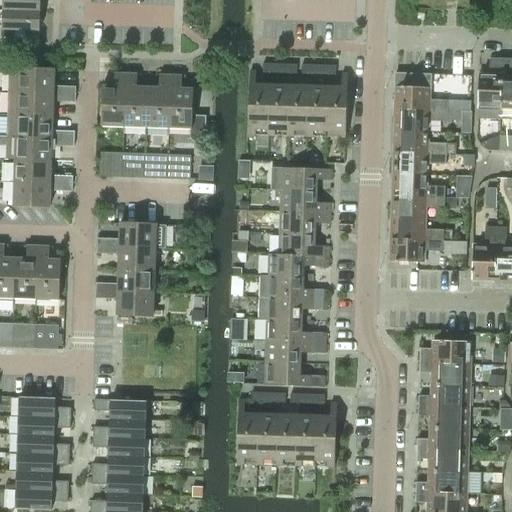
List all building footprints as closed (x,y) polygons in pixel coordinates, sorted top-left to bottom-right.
[(3,0),(3,9),(40,11),(40,0),(3,0)] [(39,31),(40,11),(3,9),(3,30),(39,31)] [(480,73),(479,109),(478,118),(500,119),(502,60),(491,59),(491,74),(480,73)] [(511,60),(502,60),(500,119),(511,119),(511,60)] [(264,65),(263,73),(274,74),(274,65),(264,65)] [(274,65),(274,74),(288,74),(288,66),(274,65)] [(288,66),(288,74),(297,75),(297,66),(288,66)] [(302,66),(302,75),(325,76),(325,67),(302,66)] [(325,67),(325,76),(336,76),(336,67),(325,67)] [(10,70),(10,93),(76,95),(76,87),(54,86),(55,71),(10,70)] [(248,135),(267,136),(270,91),(256,90),(257,72),(251,72),(248,135)] [(102,126),(125,127),(127,74),(115,73),(114,86),(112,86),(104,86),(102,126)] [(127,74),(125,127),(148,128),(149,87),(137,87),(137,74),(127,74)] [(328,93),(327,138),(346,139),(348,74),(343,74),(342,93),(328,93)] [(395,110),(462,112),(470,112),(471,102),(431,100),(431,75),(397,74),(395,110)] [(149,87),(148,128),(169,129),(171,76),(159,75),(159,88),(149,87)] [(171,76),(169,129),(192,130),(191,137),(198,144),(206,144),(208,117),(193,116),(194,89),(182,89),(182,76),(171,76)] [(270,91),(267,136),(287,137),(288,92),(270,91)] [(288,92),(287,137),(307,137),(309,92),(288,92)] [(309,92),(307,137),(327,138),(328,93),(309,92)] [(10,93),(9,114),(53,116),(54,102),(75,103),(76,95),(10,93)] [(395,110),(395,131),(429,132),(430,122),(448,122),(448,120),(462,121),(462,112),(395,110)] [(9,114),(8,137),(74,139),(74,132),(52,131),(53,116),(9,114)] [(395,131),(394,153),(456,155),(456,145),(429,144),(429,132),(395,131)] [(7,160),(15,160),(51,161),(52,146),(74,147),(74,139),(8,137),(7,160)] [(394,153),(393,174),(428,175),(428,165),(446,165),(446,164),(447,155),(455,155),(456,155),(394,153)] [(111,154),(110,177),(123,178),(124,154),(111,154)] [(133,155),(132,178),(146,178),(147,155),(133,155)] [(155,155),(154,179),(167,179),(168,156),(155,155)] [(179,156),(178,180),(190,180),(191,157),(179,156)] [(15,160),(14,183),(72,185),(73,177),(51,176),(51,161),(15,160)] [(272,169),(271,190),(282,191),(282,192),(317,193),(318,181),(332,182),(332,171),(283,169),(272,169)] [(393,174),(392,196),(446,198),(446,188),(427,187),(428,175),(393,174)] [(14,183),(13,205),(50,207),(50,192),(72,192),(72,185),(14,183)] [(282,192),(281,213),(331,215),(331,204),(317,204),(317,193),(282,192)] [(392,196),(392,218),(426,219),(427,208),(445,208),(446,198),(392,196)] [(446,198),(445,208),(456,209),(456,198),(446,198)] [(281,213),(281,234),(316,235),(316,224),(331,224),(331,215),(281,213)] [(195,215),(194,228),(210,229),(211,215),(195,215)] [(392,218),(391,239),(444,241),(444,230),(426,230),(426,219),(392,218)] [(240,223),(240,233),(249,233),(249,224),(240,223)] [(98,239),(98,246),(156,248),(165,248),(166,226),(120,225),(120,240),(98,239)] [(473,280),(494,281),(495,228),(486,228),(485,246),(474,246),(473,280)] [(495,228),(494,281),(511,281),(511,246),(506,247),(506,229),(495,228)] [(249,242),(249,233),(240,233),(239,242),(249,242)] [(281,234),(280,255),(320,256),(320,258),(330,258),(330,247),(316,247),(316,235),(281,234)] [(444,241),(391,239),(390,261),(397,261),(417,262),(424,262),(425,251),(443,252),(444,242),(444,241)] [(444,242),(443,252),(446,254),(467,255),(467,243),(444,242)] [(0,244),(0,297),(14,298),(15,259),(4,258),(5,246),(5,245),(0,244)] [(15,259),(14,298),(36,299),(38,246),(27,246),(27,259),(15,259)] [(38,246),(36,299),(59,300),(60,260),(48,260),(49,247),(38,246)] [(98,246),(97,254),(119,255),(118,270),(155,272),(156,248),(98,246)] [(270,255),(269,276),(269,278),(304,279),(305,267),(329,268),(330,258),(320,258),(320,256),(280,255),(270,255)] [(96,284),(96,292),(154,294),(155,272),(118,270),(118,284),(96,284)] [(260,276),(259,299),(328,301),(328,291),(304,291),(304,279),(269,278),(269,276),(260,276)] [(96,292),(96,299),(117,299),(117,315),(154,316),(154,294),(96,292)] [(259,320),(268,321),(303,322),(303,310),(328,311),(328,301),(259,299),(259,320)] [(268,321),(267,343),(327,345),(327,334),(302,333),(303,322),(268,321)] [(1,324),(0,334),(0,347),(11,348),(12,325),(1,324)] [(22,325),(21,348),(34,349),(35,326),(22,325)] [(45,326),(44,349),(57,350),(58,327),(45,326)] [(421,349),(420,364),(471,365),(472,343),(436,342),(436,354),(431,353),(432,350),(421,349)] [(267,343),(266,365),(301,366),(302,354),(326,355),(327,345),(267,343)] [(504,351),(495,350),(495,362),(504,362),(504,351)] [(435,373),(434,386),(470,386),(471,365),(420,364),(420,373),(435,373)] [(265,385),(290,386),(325,387),(326,378),(301,377),(301,366),(266,365),(265,385)] [(489,377),(489,386),(504,387),(504,377),(489,377)] [(419,396),(419,406),(470,408),(470,386),(434,386),(434,397),(419,396)] [(260,393),(259,402),(280,403),(286,403),(286,394),(280,394),(260,393)] [(291,403),(301,403),(301,395),(291,394),(291,403)] [(301,395),(301,403),(320,404),(325,404),(325,395),(320,395),(301,395)] [(20,398),(19,416),(71,417),(71,408),(55,407),(55,399),(20,398)] [(111,411),(110,420),(147,421),(147,402),(95,400),(95,410),(111,411)] [(237,463),(257,464),(259,419),(245,418),(245,400),(239,400),(237,463)] [(500,401),(499,408),(511,409),(508,403),(507,402),(507,401),(500,401)] [(319,421),(317,466),(335,467),(337,404),(331,404),(331,421),(319,421)] [(433,417),(433,429),(469,429),(470,408),(419,406),(419,416),(433,417)] [(192,412),(182,412),(181,420),(192,420),(192,412)] [(19,416),(19,434),(54,435),(54,427),(70,428),(71,417),(19,416)] [(259,419),(257,464),(278,465),(280,420),(259,419)] [(94,428),(94,437),(146,439),(147,421),(110,420),(110,428),(94,428)] [(280,420),(278,465),(299,466),(300,420),(280,420)] [(300,420),(299,466),(317,466),(319,421),(300,420)] [(418,440),(418,449),(468,451),(469,429),(433,429),(433,440),(418,440)] [(19,434),(18,452),(69,455),(70,445),(54,445),(54,435),(19,434)] [(94,437),(94,448),(109,448),(109,456),(145,457),(146,439),(94,437)] [(497,452),(510,452),(510,441),(497,441),(497,452)] [(432,459),(432,472),(467,473),(468,451),(418,449),(417,459),(432,459)] [(18,452),(17,472),(53,473),(53,464),(69,465),(69,455),(18,452)] [(93,465),(93,475),(144,477),(145,457),(109,456),(109,466),(93,465)] [(17,472),(17,490),(68,492),(68,482),(52,482),(53,473),(17,472)] [(431,483),(417,483),(416,493),(467,493),(467,473),(432,472),(431,483)] [(492,488),(492,495),(500,495),(501,489),(502,474),(493,473),(492,488)] [(108,485),(107,493),(144,494),(144,477),(93,475),(92,484),(108,485)] [(68,502),(68,492),(17,490),(16,509),(51,510),(52,501),(68,502)] [(91,501),(91,511),(112,511),(143,511),(144,494),(107,493),(107,502),(91,501)] [(431,503),(430,511),(466,511),(467,493),(416,493),(416,503),(431,503)]
